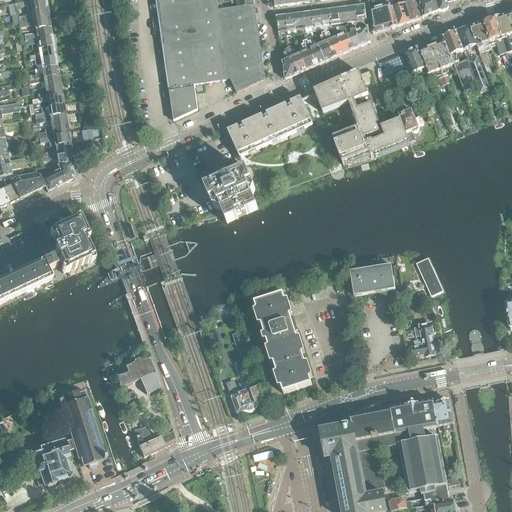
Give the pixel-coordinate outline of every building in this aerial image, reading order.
[(45,0),(42,0),(16,4),(15,4),(16,9),(20,8),(31,7),(32,12),(47,9),(45,0)] [(156,0),(169,90),(170,90),(170,93),(174,122),(198,112),(194,89),(194,86),(230,81),(237,94),(265,81),(255,7),(219,12),(218,4),(216,0),(156,0)] [(245,0),(231,2),(232,6),(222,7),(221,3),(218,4),(219,12),(255,7),(253,0),(245,0)] [(283,0),(273,0),(275,8),(284,7),(283,0)] [(367,0),(373,34),(373,35),(397,28),(389,0),(388,0),(367,0)] [(397,0),(390,0),(389,0),(397,28),(405,25),(397,0)] [(403,0),(402,1),(401,0),(397,0),(405,25),(412,23),(407,3),(406,0),(403,0)] [(423,19),(418,0),(407,3),(412,23),(423,19)] [(417,0),(418,0),(423,19),(437,13),(433,0),(417,0)] [(433,0),(437,13),(439,12),(443,12),(446,11),(449,8),(446,0),(433,0)] [(359,27),(368,26),(365,6),(356,7),(359,27)] [(359,27),(356,7),(347,9),(350,28),(354,28),(359,27)] [(47,9),(32,12),(32,16),(27,16),(27,17),(18,18),(19,24),(49,19),(47,9)] [(347,9),(338,10),(341,30),(344,29),(350,28),(347,9)] [(338,10),(329,11),(332,31),(333,31),(341,30),(338,10)] [(332,31),(329,11),(321,12),(323,32),(332,31)] [(323,32),(321,12),(312,13),(315,33),(323,32)] [(312,13),(303,14),(306,35),(315,33),(312,13)] [(306,35),(303,14),(294,15),(297,36),(306,35)] [(294,15),(286,16),(288,37),(297,36),(294,15)] [(511,39),(511,28),(508,15),(500,18),(495,19),(506,55),(511,52),(511,50),(509,40),(511,39)] [(288,37),(286,16),(276,18),(279,38),(288,37)] [(49,19),(19,24),(20,29),(34,27),(35,31),(51,28),(49,19)] [(506,55),(495,19),(491,21),(483,24),(491,49),(497,47),(499,57),(506,55)] [(492,51),(491,49),(483,24),(470,28),(477,47),(479,55),(484,67),(489,78),(492,77),(489,66),(491,65),(486,53),(492,51)] [(370,43),(368,26),(359,27),(354,28),(362,47),(370,43)] [(51,28),(35,31),(36,35),(21,37),(22,43),(52,38),(51,28)] [(354,28),(350,28),(344,29),(353,51),(357,49),(362,47),(354,28)] [(477,47),(470,28),(457,33),(464,52),(468,62),(477,88),(480,95),(490,91),(478,59),(473,49),(477,47)] [(341,30),(333,31),(334,34),(340,32),(342,37),(337,39),(344,55),(349,53),(353,51),(344,29),(341,30)] [(464,52),(457,33),(443,39),(445,44),(454,67),(455,67),(455,66),(454,65),(459,64),(456,55),(464,52)] [(344,55),(337,39),(332,41),(329,35),(327,36),(326,34),(324,35),(335,59),(339,57),(344,55)] [(335,59),(324,35),(322,36),(323,38),(321,39),(323,45),(318,47),(326,63),(331,61),(335,59)] [(52,38),(22,43),(21,43),(22,47),(37,45),(38,51),(54,48),(52,38)] [(326,63),(318,47),(314,49),(311,43),(309,44),(308,42),(306,43),(317,67),(326,63)] [(317,67),(306,43),(303,44),(304,46),(302,47),(305,53),(300,55),(307,71),(312,69),(317,67)] [(454,67),(445,44),(437,47),(433,48),(443,76),(456,71),(454,67)] [(54,48),(38,51),(39,56),(29,57),(30,62),(34,61),(56,57),(54,48)] [(443,76),(433,48),(428,50),(419,54),(425,70),(428,77),(430,81),(443,76)] [(307,71),(300,55),(295,57),(292,49),(289,50),(287,51),(298,76),(307,71)] [(418,49),(404,55),(409,67),(411,72),(412,75),(425,70),(419,54),(418,49)] [(298,76),(287,51),(285,52),(286,54),(284,55),(286,61),(283,62),(286,81),(294,77),(298,76)] [(409,67),(404,55),(399,57),(404,69),(409,67)] [(56,57),(34,61),(35,66),(41,65),(42,70),(57,67),(56,57)] [(404,69),(399,57),(394,59),(399,71),(404,69)] [(394,73),(389,61),(384,63),(389,75),(394,73)] [(477,88),(468,62),(457,66),(456,66),(455,66),(455,67),(454,67),(456,71),(464,93),(477,88)] [(86,63),(76,64),(78,74),(87,72),(86,63)] [(389,75),(384,63),(379,65),(381,69),(384,77),(389,75)] [(57,67),(42,70),(42,75),(36,76),(27,77),(28,82),(59,77),(57,67)] [(365,86),(361,76),(360,73),(350,77),(341,82),(349,104),(359,130),(363,141),(383,134),(381,130),(365,86)] [(361,76),(365,86),(373,83),(369,73),(361,76)] [(59,77),(28,82),(29,86),(41,84),(42,90),(45,89),(61,87),(59,77)] [(424,101),(430,99),(423,78),(415,81),(423,102),(424,101)] [(349,104),(341,82),(332,85),(325,89),(315,93),(316,96),(316,97),(318,101),(323,114),(333,111),(338,109),(349,104)] [(61,87),(45,89),(46,94),(37,96),(38,100),(62,96),(61,87)] [(62,96),(38,100),(32,101),(32,105),(34,105),(35,111),(39,110),(38,105),(47,103),(48,108),(64,106),(62,96)] [(287,106),(277,110),(278,113),(288,137),(313,126),(312,124),(304,106),(303,103),(302,102),(301,99),(291,104),(292,107),(288,109),(287,106)] [(436,114),(430,99),(424,101),(430,117),(436,114)] [(48,108),(39,110),(35,111),(35,115),(36,120),(65,116),(64,106),(48,108)] [(0,115),(20,112),(19,108),(0,111),(0,121),(1,121),(0,116),(0,115)] [(262,117),(252,121),(253,124),(264,148),(288,137),(278,113),(277,110),(267,115),(268,118),(264,119),(262,117)] [(423,128),(424,125),(422,119),(419,118),(415,120),(412,111),(411,112),(409,110),(405,112),(405,114),(399,116),(399,118),(401,122),(409,144),(415,141),(412,133),(414,134),(418,133),(419,130),(419,129),(423,128)] [(65,116),(36,120),(37,124),(37,125),(41,125),(41,124),(50,122),(51,128),(67,125),(65,116)] [(18,123),(2,126),(1,121),(0,121),(0,131),(16,128),(19,127),(23,127),(22,122),(18,123)] [(238,128),(228,132),(229,135),(240,159),(241,158),(245,156),(246,156),(264,148),(253,124),(252,121),(243,126),(244,128),(240,130),(238,128)] [(409,144),(401,122),(391,126),(399,148),(409,144)] [(67,125),(51,128),(49,128),(50,133),(39,135),(40,140),(69,135),(67,125)] [(399,148),(391,126),(381,130),(383,134),(386,142),(374,147),(373,145),(366,148),(369,156),(370,156),(371,158),(375,157),(389,152),(399,148)] [(16,128),(0,131),(0,140),(4,139),(4,135),(16,132),(16,128)] [(363,141),(359,130),(333,140),(343,166),(369,156),(366,148),(363,141)] [(69,135),(40,140),(40,142),(40,144),(54,142),(55,147),(70,144),(69,135)] [(5,144),(4,139),(0,140),(0,149),(19,146),(18,142),(5,144)] [(70,144),(55,147),(56,152),(42,155),(42,159),(72,154),(70,144)] [(20,150),(19,146),(0,149),(0,159),(8,158),(7,153),(20,150)] [(42,159),(40,160),(41,164),(52,162),(52,163),(57,162),(58,166),(72,165),(73,162),(72,154),(42,159)] [(24,159),(9,162),(8,158),(0,159),(0,168),(25,164),(34,162),(34,159),(24,161),(24,159)] [(11,176),(11,171),(26,168),(25,164),(0,168),(0,182),(3,182),(10,180),(12,180),(11,176)] [(72,165),(58,166),(57,166),(49,169),(52,173),(53,176),(59,174),(62,181),(64,180),(66,184),(72,182),(74,178),(72,165)] [(247,172),(205,190),(214,209),(219,207),(223,215),(227,225),(258,211),(254,202),(250,193),(255,191),(251,181),(247,172)] [(47,179),(42,181),(45,188),(48,193),(66,184),(64,180),(62,181),(59,174),(53,176),(52,173),(45,174),(47,179)] [(45,188),(42,181),(39,176),(37,176),(36,174),(17,178),(12,180),(10,180),(20,200),(24,199),(26,197),(29,196),(32,195),(34,194),(40,191),(42,190),(45,188)] [(10,180),(3,182),(6,188),(3,190),(2,187),(1,187),(9,205),(20,200),(10,180)] [(9,205),(1,187),(0,187),(0,208),(1,209),(9,205)] [(80,222),(76,224),(75,223),(61,229),(55,218),(42,224),(50,240),(49,241),(63,270),(64,269),(67,274),(89,263),(88,261),(93,259),(85,242),(89,240),(80,222)] [(136,239),(132,227),(128,229),(132,240),(136,239)] [(43,263),(0,283),(0,303),(51,280),(47,272),(57,268),(53,258),(52,259),(51,257),(42,261),(43,263)] [(427,265),(416,270),(433,306),(443,301),(427,265)] [(391,266),(350,272),(354,297),(355,297),(381,293),(384,295),(387,292),(395,291),(391,266)] [(412,284),(401,286),(402,291),(402,293),(413,291),(412,284)] [(293,323),(284,296),(255,305),(284,395),(313,386),(296,334),(298,331),(298,330),(296,324),(293,323)] [(409,305),(402,306),(403,313),(410,312),(409,305)] [(425,346),(433,345),(431,335),(433,335),(431,325),(420,327),(420,329),(415,330),(415,331),(416,338),(417,341),(423,340),(424,345),(425,346)] [(416,338),(415,331),(405,333),(406,340),(416,338)] [(241,333),(233,336),(238,352),(246,349),(241,333)] [(435,356),(433,345),(425,346),(424,345),(423,340),(417,341),(414,342),(414,347),(413,347),(415,357),(425,356),(425,357),(435,356)] [(155,374),(149,360),(140,364),(139,361),(136,360),(131,363),(130,365),(122,369),(125,375),(115,379),(120,390),(139,381),(146,396),(160,390),(155,374)] [(239,391),(230,394),(231,398),(235,407),(238,415),(246,412),(250,413),(255,411),(256,409),(252,391),(251,389),(250,390),(248,383),(240,385),(243,394),(240,395),(239,391)] [(260,388),(252,391),(256,409),(266,405),(260,388)] [(66,419),(73,441),(76,452),(78,461),(79,466),(82,465),(83,467),(88,466),(89,469),(100,466),(99,462),(107,460),(104,451),(103,452),(90,412),(92,411),(88,398),(87,398),(85,392),(81,393),(81,390),(62,396),(63,399),(59,400),(61,406),(60,407),(65,420),(66,419)] [(134,392),(123,396),(127,406),(128,406),(134,418),(143,414),(138,402),(137,402),(134,392)] [(440,404),(435,405),(439,428),(441,428),(442,435),(454,433),(449,402),(440,404)] [(439,429),(439,428),(434,405),(434,403),(419,406),(419,405),(405,408),(405,409),(391,411),(391,412),(351,420),(352,426),(340,428),(340,429),(321,432),(326,461),(333,459),(343,511),(386,511),(375,451),(400,446),(409,494),(420,492),(447,487),(438,438),(426,440),(424,431),(429,430),(430,437),(438,436),(436,429),(437,429),(438,429),(439,429)] [(173,434),(173,433),(169,434),(167,430),(158,433),(161,438),(165,449),(176,444),(173,434)] [(151,442),(149,436),(141,438),(140,436),(135,437),(139,450),(143,459),(165,449),(161,438),(151,442)] [(76,452),(73,441),(71,442),(70,441),(65,443),(65,442),(41,449),(40,446),(30,449),(32,456),(35,467),(34,467),(36,474),(34,475),(38,487),(43,486),(43,487),(44,487),(47,488),(47,489),(55,487),(55,486),(56,483),(57,483),(56,482),(67,479),(68,479),(70,476),(69,475),(64,460),(68,459),(66,453),(73,451),(73,453),(76,452)] [(426,507),(450,503),(447,487),(420,492),(421,496),(424,496),(424,500),(411,502),(412,510),(426,507)] [(398,511),(407,510),(406,503),(405,501),(403,499),(392,501),(390,503),(391,511),(398,511)] [(456,511),(455,503),(450,503),(426,507),(426,511),(456,511)]
